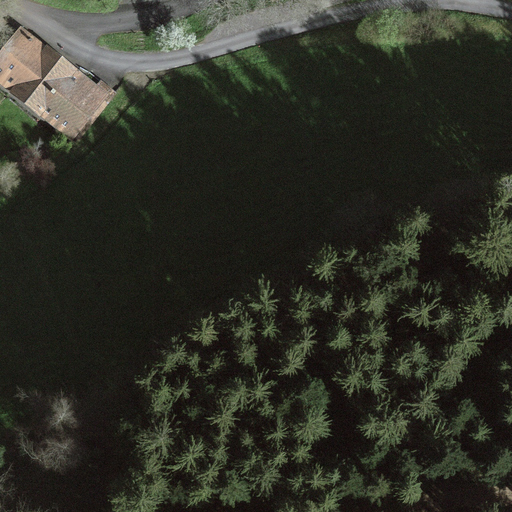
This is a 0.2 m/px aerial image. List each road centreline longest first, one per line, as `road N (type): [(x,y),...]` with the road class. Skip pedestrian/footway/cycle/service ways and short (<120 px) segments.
road 1 (unclassified): [(428,0),(136,62),(82,50),(0,0)]
road 2 (track): [(42,29),(125,21),(200,0)]
